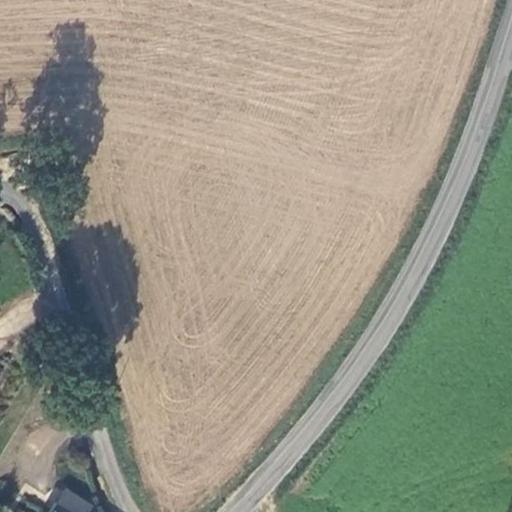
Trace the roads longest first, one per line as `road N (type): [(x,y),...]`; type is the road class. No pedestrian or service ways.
road 1 (tertiary): [(231,511),(310,431),(399,292),(461,164),(511,16)]
road 2 (unclassified): [(0,213),(24,233),(106,488),(121,511)]
